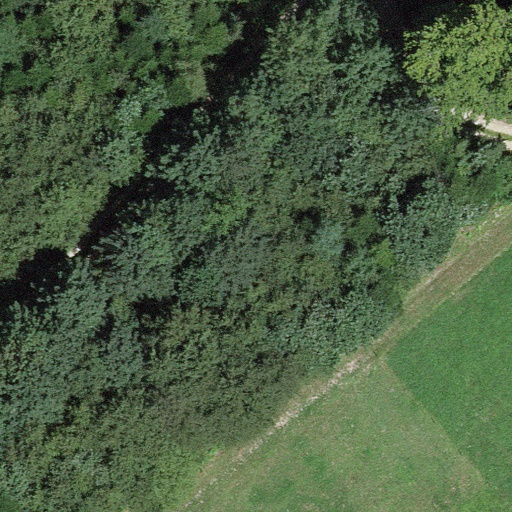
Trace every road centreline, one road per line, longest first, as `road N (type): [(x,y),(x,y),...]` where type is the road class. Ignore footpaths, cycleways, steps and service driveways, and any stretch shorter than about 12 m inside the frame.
road 1 (track): [(0,350),(311,0)]
road 2 (track): [(371,0),(434,116),(511,141)]
